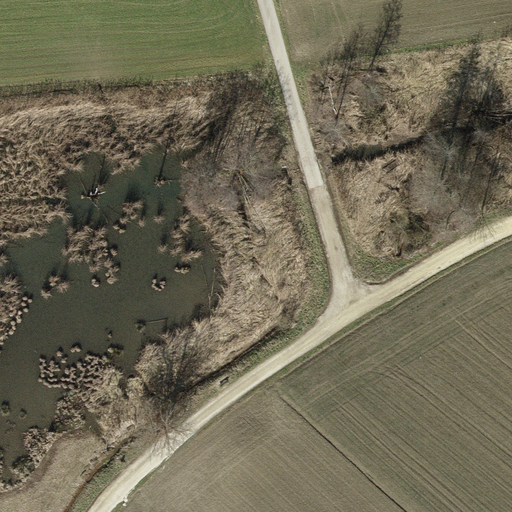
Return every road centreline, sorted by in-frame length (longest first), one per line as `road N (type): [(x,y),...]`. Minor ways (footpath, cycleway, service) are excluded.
road 1 (track): [(114,511),(135,483),(353,311),(511,220)]
road 2 (track): [(353,311),(273,0)]
